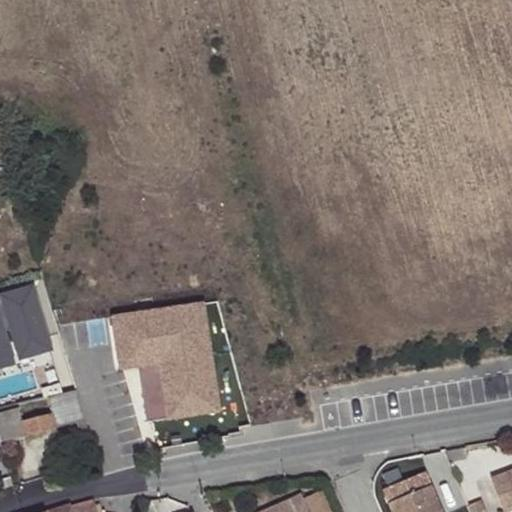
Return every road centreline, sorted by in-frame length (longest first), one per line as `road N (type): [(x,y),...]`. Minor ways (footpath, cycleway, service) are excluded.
road 1 (residential): [(330,447),(102,480),(0,511)]
road 2 (residential): [(511,415),(330,447)]
road 3 (unknown): [(128,476),(84,325)]
